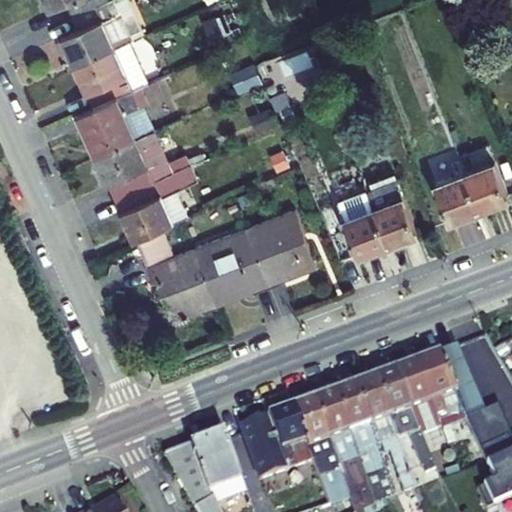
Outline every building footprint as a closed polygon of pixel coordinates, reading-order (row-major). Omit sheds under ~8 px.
[(46,0),(50,10),(66,2),(72,16),(97,5),(108,0),(46,0)] [(115,47),(97,5),(72,16),(79,30),(63,37),(75,65),(115,47)] [(115,47),(75,65),(94,107),(136,88),(148,83),(130,41),(115,47)] [(94,107),(78,114),(96,156),(153,130),(141,103),(136,88),(94,107)] [(153,130),(96,156),(115,198),(190,164),(186,154),(168,162),(153,130)] [(466,173),(480,210),(510,199),(495,161),(466,173)] [(177,190),(198,181),(190,164),(115,198),(134,240),(138,239),(188,216),(177,190)] [(480,210),(466,173),(436,184),(450,221),(480,210)] [(368,190),(389,245),(419,234),(398,179),(368,190)] [(389,245),(368,190),(339,202),(360,256),(389,245)] [(270,287),(284,281),(283,278),(318,265),(296,209),(247,228),(270,287)] [(247,228),(196,248),(216,301),(253,287),(255,293),(270,287),(247,228)] [(138,239),(153,282),(156,280),(169,314),(178,318),(203,309),(204,312),(218,307),(216,301),(196,248),(173,256),(163,229),(138,239)] [(468,379),(457,348),(395,371),(415,425),(429,420),(431,426),(445,421),(443,415),(459,409),(451,386),(468,379)] [(415,425),(395,371),(375,378),(397,440),(410,435),(425,475),(435,470),(425,452),(417,431),(415,425)] [(405,494),(415,490),(397,440),(375,378),(354,386),(376,447),(382,445),(385,455),(391,453),(405,494)] [(376,447),(354,386),(333,393),(357,460),(363,475),(363,477),(375,472),(386,503),(395,499),(376,447)] [(357,460),(333,393),(313,401),(337,467),(342,482),(349,500),(353,511),(366,511),(375,508),(363,477),(363,475),(357,460)] [(337,467),(313,401),(292,408),(312,462),(318,480),(331,475),(341,502),(349,500),(342,482),(337,467)] [(312,462),(292,408),(240,428),(259,481),(312,462)] [(459,409),(443,415),(445,421),(461,415),(459,409)] [(417,431),(431,426),(429,420),(415,425),(417,431)] [(245,494),(223,434),(164,456),(196,511),(219,511),(215,505),(245,494)] [(477,450),(493,482),(477,491),(487,511),(511,496),(511,450),(511,451),(503,436),(477,450)] [(384,504),(388,511),(401,511),(395,499),(386,503),(384,504)] [(89,511),(123,511),(117,501),(98,511),(92,511),(89,511)]
